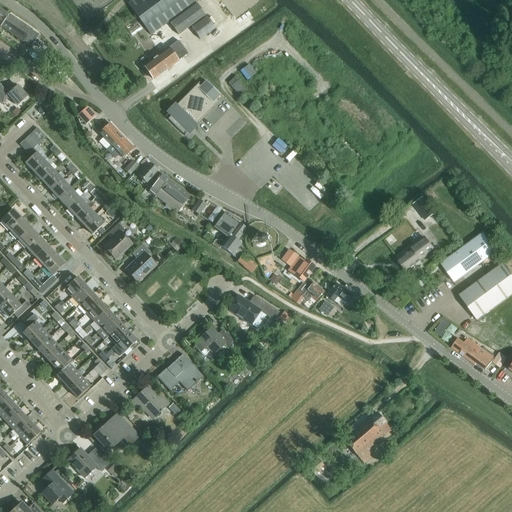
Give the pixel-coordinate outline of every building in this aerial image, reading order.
[(133,0),(127,4),(134,13),(151,36),(196,2),(195,2),(194,0),(133,0)] [(170,24),(178,35),(206,15),(197,4),(170,24)] [(0,28),(1,27),(23,42),(31,29),(0,9),(0,28)] [(191,29),(199,40),(214,29),(206,18),(191,29)] [(178,42),(143,67),(153,80),(187,55),(178,42)] [(22,46),(19,51),(23,55),(27,50),(22,46)] [(199,83),(169,113),(165,117),(185,136),(190,131),(191,132),(195,128),(194,127),(218,102),(217,103),(214,101),(220,95),(205,81),(200,87),(198,85),(199,84),(199,83)] [(239,94),(244,89),(237,82),(232,87),(239,94)] [(9,98),(17,106),(27,97),(17,86),(8,94),(0,85),(0,101),(2,104),(9,98)] [(87,125),(96,117),(87,108),(79,116),(87,125)] [(107,151),(122,137),(118,133),(110,125),(110,124),(99,134),(104,138),(99,143),(103,147),(107,151)] [(33,134),(41,142),(45,138),(37,129),(33,134)] [(28,138),(36,147),(41,142),(33,134),(28,138)] [(107,151),(111,155),(109,157),(105,161),(114,170),(120,164),(124,160),(135,150),(122,137),(107,151)] [(24,142),(32,150),(36,147),(28,138),(24,142)] [(19,146),(26,153),(28,155),(32,150),(24,142),(19,146)] [(62,163),(66,160),(57,151),(53,155),(62,163)] [(25,165),(33,174),(48,160),(44,155),(40,158),(36,154),(25,165)] [(48,160),(33,174),(42,182),(53,171),(49,167),(52,164),(48,160)] [(138,166),(133,161),(124,170),(130,176),(138,166)] [(146,185),(158,172),(150,165),(139,177),(145,182),(144,184),(146,185)] [(53,171),(42,182),(50,191),(62,180),(65,177),(61,172),(57,176),(53,171)] [(155,197),(157,194),(160,196),(171,182),(162,175),(151,189),(152,189),(149,193),(155,197)] [(78,181),(87,190),(91,186),(83,177),(78,181)] [(62,180),(50,191),(59,200),(70,189),(62,180)] [(155,197),(166,205),(165,207),(170,211),(172,210),(177,214),(191,197),(171,182),(160,196),(157,194),(155,197)] [(138,186),(134,190),(139,195),(143,190),(138,186)] [(70,189),(59,200),(67,209),(78,198),(70,189)] [(78,198),(67,209),(75,218),(87,207),(78,198)] [(430,208),(423,198),(413,205),(421,215),(430,208)] [(100,204),(103,208),(108,203),(105,199),(100,204)] [(206,205),(199,201),(193,211),(199,215),(206,205)] [(108,203),(103,208),(107,212),(109,210),(117,219),(120,216),(108,203)] [(87,207),(75,218),(84,227),(95,216),(87,207)] [(1,222),(10,231),(22,219),(13,210),(1,222)] [(212,245),(219,250),(221,248),(237,259),(241,252),(237,249),(241,244),(237,241),(246,229),(239,224),(225,214),(214,228),(228,239),(230,236),(232,237),(229,242),(227,240),(222,247),(215,242),(213,245),(212,245)] [(95,216),(84,227),(92,236),(104,225),(95,216)] [(22,219),(10,231),(18,240),(31,228),(22,219)] [(124,231),(118,224),(107,234),(112,240),(104,248),(115,260),(131,244),(121,234),(124,231)] [(31,228),(18,240),(27,249),(39,237),(31,228)] [(268,245),(269,242),(268,239),(266,236),(263,234),(260,234),(257,235),(255,238),(254,241),(255,244),(257,247),(259,248),(263,248),(266,247),(268,245)] [(462,275),(494,252),(483,236),(451,259),(462,275)] [(39,237),(27,249),(35,258),(48,246),(39,237)] [(173,242),(179,249),(180,249),(186,243),(176,238),(173,242)] [(406,272),(435,251),(425,238),(404,253),(406,255),(398,261),(406,272)] [(137,283),(156,266),(146,256),(150,252),(143,245),(133,255),(137,259),(125,270),(137,283)] [(48,246),(35,258),(44,267),(56,255),(48,246)] [(305,260),(304,263),(288,251),(281,260),(289,266),(292,261),(294,263),(289,272),(304,282),(315,267),(305,260)] [(6,256),(12,263),(19,257),(18,256),(15,259),(10,253),(6,256)] [(56,255),(44,267),(53,276),(65,264),(56,255)] [(252,273),(257,266),(243,255),(238,262),(252,273)] [(19,257),(12,263),(21,272),(25,268),(28,266),(19,257)] [(1,262),(8,269),(11,266),(4,258),(1,262)] [(511,275),(504,264),(459,296),(477,321),(511,295),(511,275)] [(13,274),(16,271),(11,266),(8,269),(13,274)] [(34,277),(25,268),(21,272),(29,281),(34,277)] [(269,280),(276,286),(281,280),(274,274),(269,280)] [(18,280),(25,287),(28,284),(21,276),(18,280)] [(29,281),(38,290),(42,286),(34,277),(29,281)] [(64,289),(72,298),(85,286),(77,278),(64,289)] [(297,291),(290,299),(298,305),(304,298),(308,302),(311,298),(316,302),(324,292),(317,286),(316,286),(313,283),(309,288),(303,283),(297,291)] [(346,303),(352,295),(335,283),(326,297),(333,302),(337,297),(346,303)] [(25,287),(37,300),(40,297),(33,289),(28,284),(25,287)] [(85,286),(72,298),(79,306),(92,294),(85,286)] [(4,289),(0,293),(0,309),(0,310),(13,298),(4,289)] [(92,294),(79,306),(86,313),(99,302),(92,294)] [(229,311),(251,325),(259,312),(273,321),(279,313),(254,296),(249,304),(238,297),(229,311)] [(13,298),(0,310),(9,319),(13,315),(17,319),(31,306),(26,302),(20,307),(13,298)] [(99,302),(86,313),(94,321),(107,309),(99,302)] [(326,302),(319,311),(328,317),(334,309),(326,302)] [(107,309),(94,321),(101,329),(114,317),(107,309)] [(279,318),(288,325),(293,318),(284,312),(279,318)] [(114,317),(101,329),(108,337),(121,325),(114,317)] [(22,333),(30,342),(43,330),(35,321),(22,333)] [(61,328),(68,335),(72,332),(65,324),(61,328)] [(72,327),(80,336),(84,332),(79,327),(75,324),(72,327)] [(121,325),(108,337),(116,345),(129,333),(121,325)] [(437,328),(434,333),(442,338),(445,333),(437,328)] [(204,357),(210,350),(214,354),(225,344),(227,347),(233,342),(223,331),(217,336),(211,329),(200,339),(201,340),(194,347),(204,357)] [(43,330),(30,342),(37,350),(50,338),(43,330)] [(77,343),(80,340),(72,332),(68,335),(72,339),(72,338),(77,343)] [(129,333),(116,345),(116,346),(112,349),(120,357),(136,341),(129,333)] [(50,338),(37,350),(44,358),(57,346),(50,338)] [(494,358),(468,339),(464,344),(458,339),(451,349),(475,366),(476,364),(485,371),(494,358)] [(57,346),(44,358),(52,365),(65,353),(57,346)] [(52,365),(59,373),(69,364),(72,362),(65,353),(52,365)] [(499,353),(492,363),(500,369),(507,359),(499,353)] [(250,354),(245,358),(251,364),(255,360),(250,354)] [(158,377),(170,391),(179,383),(187,391),(203,377),(183,355),(158,377)] [(108,371),(104,366),(101,363),(97,366),(94,369),(100,377),(108,371)] [(59,373),(56,376),(63,384),(76,372),(69,364),(59,373)] [(76,372),(63,384),(70,391),(83,379),(76,372)] [(83,379),(70,391),(77,399),(90,387),(83,379)] [(131,402),(141,412),(144,409),(153,418),(169,404),(161,396),(157,399),(147,387),(131,402)] [(5,396),(0,400),(0,414),(12,403),(5,396)] [(12,403),(0,414),(0,416),(6,422),(19,411),(12,403)] [(173,404),(169,408),(176,415),(180,411),(173,404)] [(134,418),(133,416),(136,413),(130,408),(125,413),(132,421),(134,418)] [(19,411),(6,422),(13,430),(26,418),(19,411)] [(355,455),(356,454),(364,464),(374,456),(372,454),(374,452),(373,451),(386,440),(383,437),(391,431),(377,414),(344,441),(355,455)] [(26,418),(13,430),(20,437),(33,425),(26,418)] [(94,436),(108,452),(122,438),(129,446),(138,437),(123,421),(115,429),(108,423),(94,436)] [(33,425),(20,437),(27,445),(40,433),(33,425)] [(68,461),(84,478),(96,467),(100,471),(108,463),(99,454),(91,462),(80,449),(68,461)] [(321,461),(311,470),(320,480),(330,471),(321,461)] [(114,467),(109,471),(115,478),(120,473),(114,467)] [(49,487),(41,494),(52,505),(58,499),(63,504),(73,494),(57,476),(55,474),(52,470),(42,479),(49,487)]
